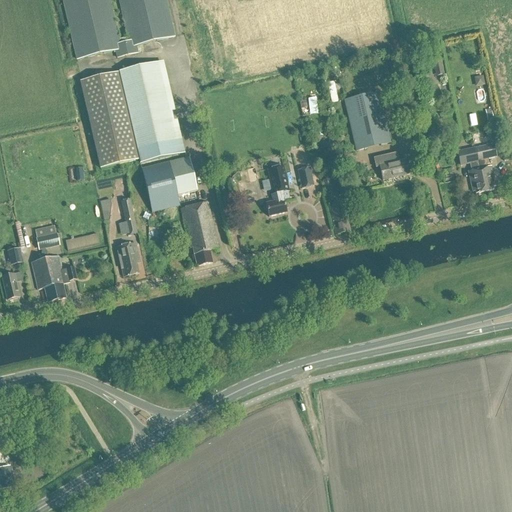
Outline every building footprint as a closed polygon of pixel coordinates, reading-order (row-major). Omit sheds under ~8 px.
[(62,0),(77,61),(116,52),(118,59),(137,55),(135,48),(174,38),(164,0),(119,0),(128,38),(118,41),(108,0),(62,0)] [(433,64),(436,78),(445,76),(442,62),(433,64)] [(159,64),(79,83),(100,170),(138,161),(136,152),(177,143),(159,64)] [(474,78),(476,86),(484,84),(483,76),(474,78)] [(345,102),(356,152),(390,144),(379,94),(345,102)] [(325,143),(327,151),(335,149),(334,142),(325,143)] [(493,146),(474,150),(484,194),(493,192),(492,189),(495,188),(491,168),(485,169),(484,166),(489,165),(488,160),(496,159),(493,146)] [(484,194),(474,150),(457,154),(460,167),(469,165),(471,172),(468,173),(472,193),(475,193),(476,196),(484,194)] [(379,168),(382,182),(408,176),(405,161),(394,164),(392,157),(386,159),(385,157),(373,160),(376,169),(379,168)] [(180,207),(177,197),(198,192),(189,160),(142,171),(152,214),(180,207)] [(289,193),(283,168),(267,171),(273,196),(271,197),(273,204),(265,205),(268,219),(286,215),(283,202),(289,200),(287,193),(289,193)] [(83,169),(76,170),(77,182),(84,181),(83,169)] [(248,180),(257,180),(257,169),(248,169),(248,180)] [(309,170),(297,173),(301,190),(313,188),(309,170)] [(323,183),(325,195),(332,194),(330,181),(323,183)] [(109,221),(111,205),(101,208),(104,222),(109,221)] [(212,265),(209,253),(218,251),(208,205),(181,211),(190,250),(192,249),(197,268),(212,265)] [(329,209),(335,236),(350,233),(344,206),(329,209)] [(133,222),(125,223),(128,237),(136,236),(133,222)] [(19,223),(15,224),(20,248),(24,247),(19,223)] [(68,253),(99,246),(97,235),(65,243),(68,253)] [(36,240),(39,250),(58,246),(56,236),(36,240)] [(135,245),(116,250),(120,269),(121,268),(123,279),(138,275),(136,265),(140,264),(135,245)] [(7,253),(9,261),(14,260),(15,266),(22,264),(19,250),(7,253)] [(65,300),(62,286),(64,286),(58,258),(31,264),(37,292),(45,290),(47,304),(65,300)] [(66,271),(69,283),(76,281),(74,269),(66,271)] [(14,276),(3,279),(4,287),(7,302),(8,302),(9,302),(12,302),(13,301),(19,299),(17,293),(18,293),(16,284),(14,276)] [(0,470),(0,491),(15,488),(11,468),(0,470)]
